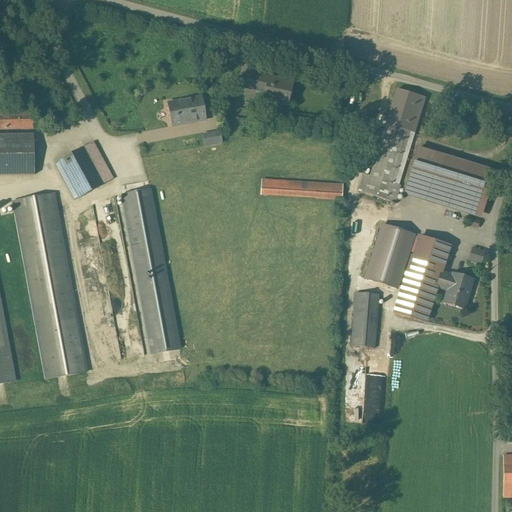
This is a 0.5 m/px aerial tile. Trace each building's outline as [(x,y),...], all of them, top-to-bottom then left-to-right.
[(293,83),(248,73),(244,89),(253,91),(254,88),(265,91),(262,104),(272,106),(273,104),(287,106),(293,83)] [(202,98),(167,104),(171,126),(205,121),(202,98)] [(0,109),(0,129),(32,129),(32,109),(0,109)] [(393,184),(409,132),(385,125),(370,177),(364,175),(358,192),(394,203),(399,186),(393,184)] [(223,129),(205,133),(207,146),(225,142),(223,129)] [(34,143),(0,143),(0,175),(35,175),(34,143)] [(113,181),(93,143),(55,164),(75,201),(113,181)] [(494,173),(417,149),(404,188),(482,211),(494,173)] [(342,186),(262,181),(261,194),(339,199),(342,200),(342,186)] [(149,191),(123,195),(151,355),(179,349),(149,191)] [(52,195),(14,202),(48,381),(85,374),(52,195)] [(425,323),(436,288),(440,273),(448,247),(388,227),(381,249),(392,253),(382,284),(396,289),(406,257),(411,259),(395,313),(425,323)] [(483,253),(472,250),(468,261),(480,264),(483,253)] [(452,276),(440,273),(436,288),(447,291),(443,303),(463,310),(472,281),(453,275),(452,276)] [(375,349),(378,296),(356,294),(351,347),(375,349)] [(0,384),(13,383),(0,312),(0,384)] [(365,400),(366,424),(385,424),(384,402),(380,402),(379,384),(387,384),(387,378),(345,379),(346,400),(365,400)] [(511,456),(503,457),(503,498),(511,498),(511,456)]
